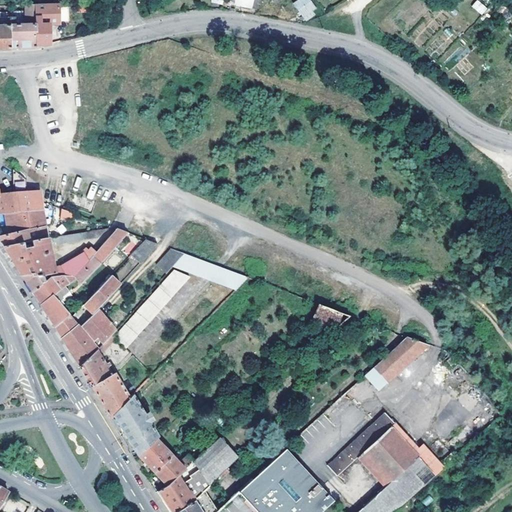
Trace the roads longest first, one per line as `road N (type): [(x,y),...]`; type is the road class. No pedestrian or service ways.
road 1 (residential): [(48,157),(185,199),(371,281),(424,321)]
road 2 (tertiary): [(511,144),(480,134),(410,79),(340,45),(233,25),(135,35)]
road 3 (secondary): [(98,427),(0,277)]
road 4 (track): [(371,281),(446,279),(511,347)]
